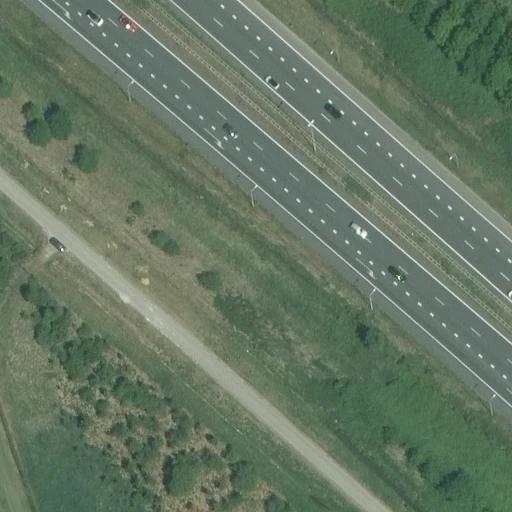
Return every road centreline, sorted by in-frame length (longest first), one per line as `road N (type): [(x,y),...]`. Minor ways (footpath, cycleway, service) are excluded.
road 1 (motorway): [(81,0),(511,364)]
road 2 (unclassified): [(363,511),(0,204)]
road 3 (motorway): [(511,282),(192,0)]
